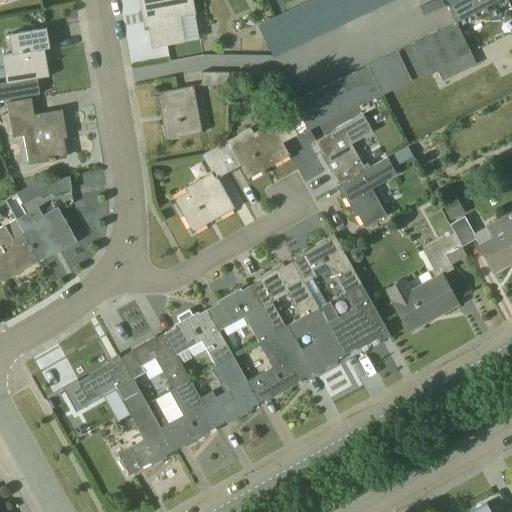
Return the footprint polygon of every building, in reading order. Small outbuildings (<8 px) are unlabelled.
[(152,48),(200,40),(195,14),(196,13),(193,0),(139,0),(142,14),(146,14),(152,48)] [(391,0),(311,0),(288,11),(276,17),(256,26),(273,57),(273,56),(345,22),(363,14),(391,0)] [(498,0),(459,0),(448,6),(455,22),(498,0)] [(457,23),(397,52),(412,80),(437,69),(471,52),(457,23)] [(12,83),(29,80),(49,77),(44,49),(50,48),(46,28),(9,34),(13,54),(7,55),(12,83)] [(412,80),(397,52),(382,59),(368,66),(382,95),(412,80)] [(471,52),(437,69),(443,81),(477,64),(471,52)] [(368,66),(353,73),(367,102),(382,95),(368,66)] [(229,72),(202,72),(201,72),(201,84),(229,84),(229,72)] [(353,109),(367,102),(353,73),(339,79),(353,109)] [(324,86),(338,116),(353,109),(339,79),(324,86)] [(202,133),(195,98),(193,86),(157,93),(165,140),(202,133)] [(323,123),(338,116),(324,86),(310,93),(323,123)] [(302,117),(308,130),(323,123),(310,93),(294,101),(302,117)] [(29,163),(66,157),(61,128),(64,127),(61,111),(33,116),(30,98),(7,102),(14,137),(24,135),(29,163)] [(283,143),(298,135),(287,114),(254,133),(251,127),(215,148),(229,172),(240,166),(247,179),(290,156),(283,143)] [(332,174),(334,173),(340,184),(365,171),(373,166),(359,140),(374,132),(364,115),(360,117),(346,124),(312,143),(316,152),(318,150),(332,174)] [(393,155),(398,164),(412,157),(407,147),(393,155)] [(218,178),(229,172),(215,148),(202,155),(212,172),(185,188),(187,192),(174,199),(192,232),(235,209),(218,178)] [(364,227),(387,215),(373,188),(397,175),(388,157),(373,166),(365,171),(340,184),(345,192),(342,193),(356,217),(358,215),(364,227)] [(155,169),(152,178),(161,181),(163,172),(155,169)] [(72,190),(69,177),(36,182),(38,196),(72,190)] [(442,203),(451,221),(465,213),(457,197),(469,190),(464,181),(450,189),(451,190),(441,195),(445,202),(442,203)] [(23,234),(38,261),(60,248),(61,251),(77,242),(58,207),(43,216),(35,220),(38,226),(24,233),(23,234)] [(511,211),(487,225),(492,237),(478,244),(494,272),(511,262),(511,211)] [(453,231),(454,234),(461,247),(475,239),(473,235),(475,234),(465,216),(450,224),(451,226),(450,226),(453,231)] [(24,233),(17,219),(0,228),(0,256),(2,255),(13,275),(38,261),(23,234),(24,233)] [(453,231),(450,226),(449,225),(442,228),(446,234),(449,233),(453,231)] [(447,255),(461,247),(454,234),(424,251),(437,275),(411,289),(405,278),(387,288),(410,330),(426,321),(425,320),(455,303),(456,304),(457,304),(438,269),(450,263),(447,255)] [(345,255),(338,241),(335,237),(327,242),(326,240),(303,253),(304,255),(293,262),(304,283),(305,282),(312,279),(317,276),(313,269),(327,261),(344,293),(361,283),(345,255)] [(447,255),(450,263),(451,264),(466,256),(461,247),(447,255)] [(352,262),(359,261),(362,254),(358,248),(351,250),(348,257),(352,262)] [(312,295),(305,282),(304,283),(293,262),(284,266),(283,264),(260,277),(261,279),(250,286),(275,332),(285,326),(277,311),(293,302),(301,317),(319,307),(312,295)] [(319,291),(312,279),(305,282),(312,295),(319,291)] [(388,330),(378,313),(361,283),(344,293),(359,319),(333,333),(344,355),(356,348),(357,350),(380,337),(379,335),(388,330)] [(259,341),(275,332),(250,286),(242,290),(240,288),(217,301),(218,303),(207,310),(219,331),(245,317),(259,341)] [(333,333),(319,307),(301,317),(316,342),(302,350),(289,325),(286,327),(285,326),(275,332),(286,351),(302,379),(313,372),(314,374),(337,361),(336,359),(344,355),(333,333)] [(216,365),(233,356),(219,331),(207,310),(199,314),(198,312),(193,315),(190,310),(177,317),(180,322),(174,325),(175,327),(164,334),(181,364),(181,363),(192,357),(187,349),(202,341),(216,365)] [(294,383),(302,379),(286,351),(275,332),(259,341),(273,367),(247,381),(259,403),(270,396),(271,399),(295,385),(294,383)] [(190,379),(181,363),(181,364),(164,334),(156,338),(155,336),(131,349),(132,351),(121,358),(133,379),(134,378),(159,365),(173,389),(190,380),(190,379)] [(228,422),(252,409),(251,407),(259,403),(247,381),(233,356),(216,365),(190,379),(190,380),(216,427),(227,420),(228,422)] [(116,389),(129,414),(148,404),(134,378),(133,379),(121,358),(113,362),(112,360),(88,374),(90,375),(78,382),(89,404),(116,389)] [(159,398),(172,421),(161,428),(173,451),(184,445),(186,447),(209,433),(208,431),(216,427),(190,380),(173,389),(159,398)] [(161,428),(157,421),(158,421),(148,404),(129,414),(143,439),(118,454),(130,475),(142,469),(143,471),(166,457),(165,455),(173,451),(161,428)] [(491,511),(486,503),(470,511),(491,511)]
